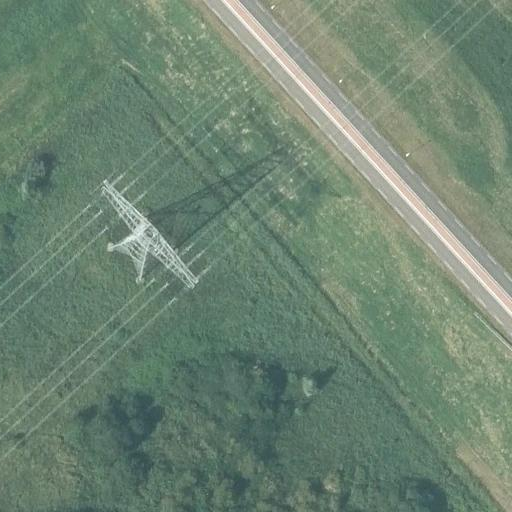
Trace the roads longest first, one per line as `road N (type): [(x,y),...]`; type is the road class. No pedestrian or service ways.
road 1 (secondary): [(212,0),(511,328)]
road 2 (secondary): [(511,293),(246,0)]
